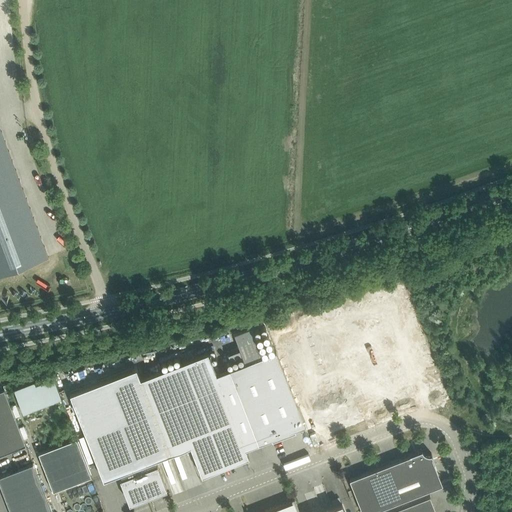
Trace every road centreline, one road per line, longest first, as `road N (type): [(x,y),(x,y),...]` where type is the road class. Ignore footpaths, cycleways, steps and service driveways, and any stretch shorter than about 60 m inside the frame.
road 1 (secondary): [(111,313),(237,283),(511,194)]
road 2 (unclassified): [(111,313),(59,194),(20,0)]
road 3 (unclassified): [(419,417),(192,503)]
road 4 (unclassified): [(463,511),(464,460),(452,429),(419,417)]
